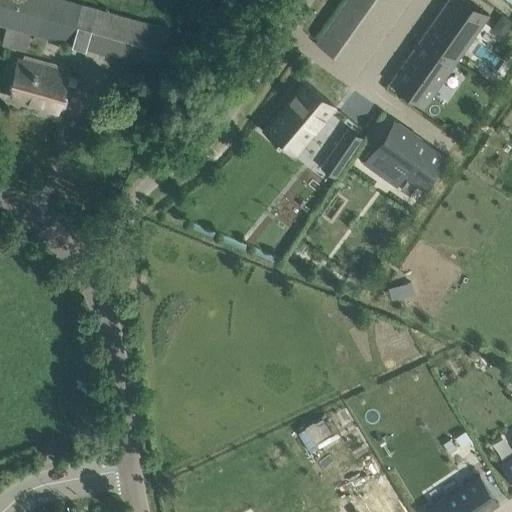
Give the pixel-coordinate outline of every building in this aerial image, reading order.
[(58,0),(0,0),(0,24),(7,26),(4,37),(28,44),(31,33),(48,38),(58,0)] [(67,0),(58,0),(48,38),(155,69),(167,29),(67,0)] [(347,0),(321,45),(343,58),(377,0),(347,0)] [(483,23),(489,14),(488,14),(486,17),(462,0),(447,0),(422,36),(452,57),(457,60),(452,57),(478,20),(483,23)] [(502,14),(492,28),(502,35),(511,21),(502,14)] [(399,85),(421,101),(452,57),(422,36),(389,82),(397,88),(399,85)] [(62,66),(43,61),(24,55),(22,61),(19,60),(12,85),(10,85),(9,89),(11,89),(9,95),(56,109),(57,106),(62,107),(65,106),(67,99),(65,96),(60,94),(66,74),(61,72),(62,66)] [(304,80),(262,129),(277,142),(278,140),(294,153),(334,106),(304,80)] [(444,156),(445,155),(394,119),(393,120),(394,120),(364,162),(363,162),(362,163),(381,176),(391,161),(407,172),(404,176),(422,189),(423,187),(422,187),(444,156)] [(456,125),(450,134),(458,139),(460,141),(466,132),(456,125)] [(346,143),(335,159),(345,166),(356,150),(346,143)] [(211,196),(202,219),(266,244),(275,221),(211,196)] [(477,410),(498,401),(480,358),(455,369),(460,381),(449,385),(454,396),(468,390),(477,410)] [(511,454),(499,463),(511,481),(511,454)] [(479,473),(425,509),(426,511),(429,509),(430,511),(485,511),(499,503),(498,502),(497,503),(479,475),(480,475),(479,473)] [(406,511),(384,475),(356,491),(368,511),(406,511)]
